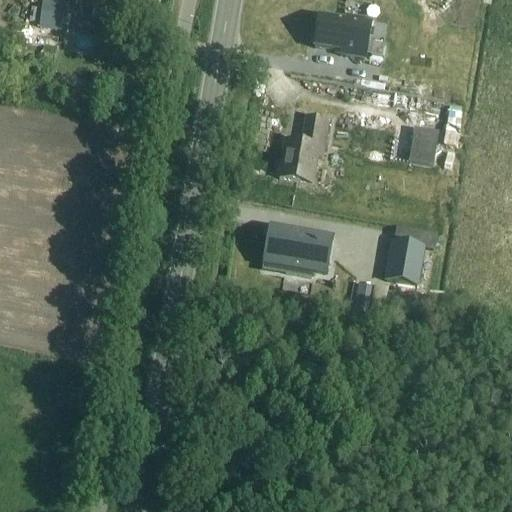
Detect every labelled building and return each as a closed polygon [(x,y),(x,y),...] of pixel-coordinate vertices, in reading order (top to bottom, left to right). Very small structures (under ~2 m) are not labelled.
[(77,0),(76,7),(157,22),(161,0),(77,0)] [(41,31),(64,34),(67,12),(43,9),(41,31)] [(317,19),(312,50),(347,56),(346,60),(363,63),(369,27),(317,19)] [(116,23),(114,40),(122,41),(131,42),(133,25),(116,23)] [(502,77),(511,78),(511,25),(509,25),(502,77)] [(103,41),(101,51),(120,54),(122,41),(114,40),(103,39),(103,41)] [(511,84),(452,77),(448,104),(432,102),(428,134),(511,144),(511,84)] [(279,182),(312,188),(317,161),(323,162),(329,125),(306,121),(301,147),(286,145),(279,182)] [(414,133),(409,166),(432,169),(437,137),(414,133)] [(511,226),(511,184),(465,174),(456,215),(511,226)] [(399,184),(399,200),(416,200),(417,185),(399,184)] [(270,230),(264,265),(285,269),(284,275),(310,280),(311,273),(325,276),(331,241),(270,230)] [(393,246),(386,284),(416,289),(423,251),(393,246)] [(450,294),(511,303),(511,253),(457,246),(450,294)] [(388,295),(385,319),(425,324),(428,301),(388,295)] [(355,306),(353,315),(369,317),(370,308),(355,306)]
